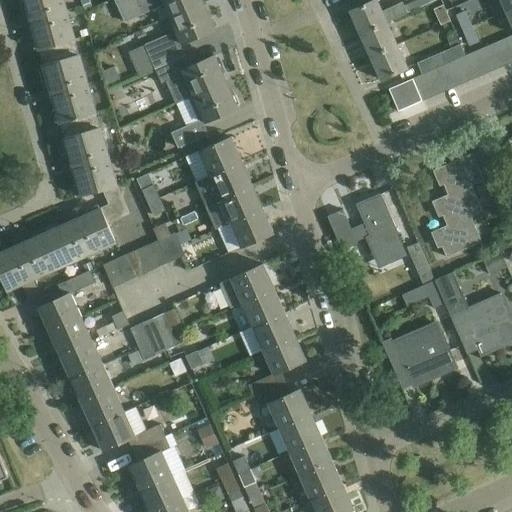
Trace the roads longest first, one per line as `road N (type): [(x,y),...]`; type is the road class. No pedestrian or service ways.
road 1 (residential): [(377,449),(296,187)]
road 2 (residential): [(296,187),(511,95)]
road 3 (residential): [(296,187),(243,0)]
road 4 (residential): [(76,479),(0,351)]
road 5 (residential): [(377,449),(511,389)]
